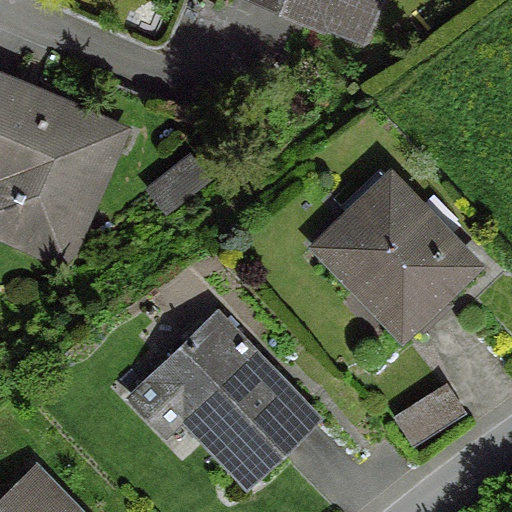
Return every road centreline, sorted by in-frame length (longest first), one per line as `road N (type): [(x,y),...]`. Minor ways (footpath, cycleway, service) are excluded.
road 1 (residential): [(0,7),(188,84)]
road 2 (residential): [(511,437),(411,511)]
